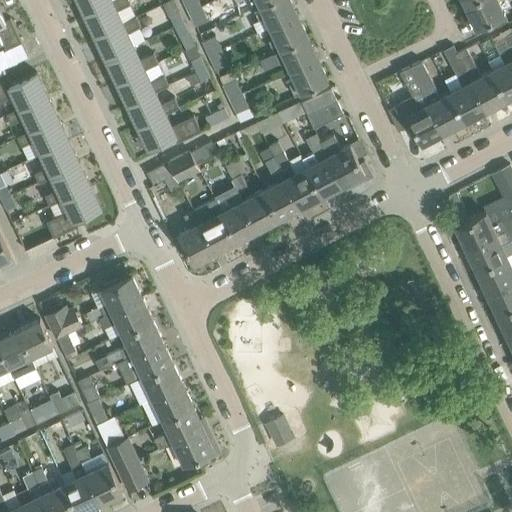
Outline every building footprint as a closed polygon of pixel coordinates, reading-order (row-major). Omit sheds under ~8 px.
[(79,0),(86,13),(112,0),(79,0)] [(129,0),(112,0),(86,13),(96,35),(124,22),(123,21),(118,9),(131,3),(129,0)] [(175,25),(185,20),(175,0),(168,0),(163,2),(169,14),(170,14),(175,25)] [(184,0),(189,9),(201,4),(199,0),(184,0)] [(271,26),(298,13),(291,0),(269,0),(254,7),(259,18),(266,15),(271,26)] [(476,27),(495,19),(505,14),(499,0),(471,0),(465,3),(476,27)] [(196,25),(197,25),(209,19),(201,4),(189,9),(196,25)] [(0,7),(0,34),(6,48),(22,41),(11,16),(6,19),(0,7)] [(275,50),(308,35),(298,13),(271,26),(276,36),(269,39),(275,50)] [(136,14),(123,21),(124,22),(96,35),(107,57),(134,44),(128,31),(141,25),(136,14)] [(180,35),(189,31),(190,30),(185,20),(175,25),(180,35)] [(511,95),(511,50),(504,35),(501,31),(491,36),(507,63),(494,70),(508,98),(511,95)] [(209,53),(222,47),(216,34),(203,40),(209,53)] [(291,69),(318,57),(308,35),(275,50),(280,62),(287,59),(291,69)] [(141,57),(134,44),(107,57),(117,80),(145,66),(146,68),(159,62),(154,51),(141,57)] [(487,109),(457,52),(453,44),(444,48),(462,85),(451,90),(467,119),(487,109)] [(216,69),(217,68),(229,62),(222,47),(209,53),(216,69)] [(508,98),(494,70),(481,77),(466,47),(457,52),(487,109),(508,98)] [(196,69),(206,64),(201,54),(190,58),(196,69)] [(295,95),(329,79),(318,57),(291,69),(296,79),(289,82),(295,95)] [(445,78),(435,83),(422,58),(412,63),(446,130),(467,119),(451,90),(445,78)] [(423,142),(446,130),(412,63),(401,69),(420,106),(401,116),(411,136),(418,133),(423,142)] [(206,64),(196,69),(201,80),(211,75),(206,64)] [(151,80),(146,68),(145,66),(117,80),(128,102),(155,89),(156,90),(169,84),(164,73),(151,80)] [(9,78),(0,81),(0,101),(14,95),(20,106),(21,107),(48,94),(37,71),(12,83),(9,78)] [(230,98),(243,92),(236,78),(223,84),(230,98)] [(337,99),(331,86),(302,99),(308,112),(328,103),(337,99)] [(162,102),(156,90),(155,89),(128,102),(138,124),(166,111),(167,112),(180,106),(175,95),(162,102)] [(243,92),(230,98),(237,112),(250,106),(243,92)] [(59,117),(48,94),(21,107),(20,106),(7,112),(12,123),(25,117),(31,128),(31,130),(59,117)] [(337,98),(337,99),(328,103),(308,112),(315,127),(344,112),(337,98)] [(206,115),(210,125),(229,115),(225,106),(206,115)] [(172,124),(167,112),(166,111),(138,124),(149,148),(175,136),(177,141),(202,129),(194,113),(172,124)] [(69,139),(59,117),(31,130),(31,128),(17,135),(22,145),(36,139),(42,152),(69,139)] [(328,154),(322,139),(318,133),(308,137),(314,150),(312,152),(316,160),(307,165),(323,195),(344,184),(328,154)] [(350,143),(341,147),(334,133),(322,139),(328,154),(344,184),(351,180),(354,184),(372,174),(364,159),(360,161),(350,143)] [(80,161),(69,139),(42,152),(48,165),(34,171),(40,182),(53,175),(52,174),(80,161)] [(307,165),(296,171),(279,140),(270,145),(301,206),(323,195),(307,165)] [(280,217),(301,206),(270,145),(261,150),(277,181),(265,187),(280,217)] [(169,160),(180,180),(201,168),(191,148),(169,160)] [(259,228),(244,198),(240,191),(232,177),(221,156),(212,160),(234,203),(222,210),(238,239),(259,228)] [(183,186),(180,180),(169,160),(168,160),(147,171),(154,184),(165,178),(173,192),(183,186)] [(27,169),(23,161),(0,171),(0,193),(2,198),(11,194),(12,194),(7,184),(5,179),(27,169)] [(90,183),(80,161),(52,174),(53,175),(58,187),(45,193),(50,204),(63,198),(63,196),(90,183)] [(232,177),(240,191),(249,186),(242,172),(232,177)] [(101,207),(90,183),(63,196),(63,198),(69,209),(47,220),(48,223),(54,236),(79,224),(76,219),(101,207)] [(259,228),(280,217),(265,187),(244,198),(259,228)] [(16,204),(11,194),(2,198),(7,209),(16,204)] [(238,239),(222,210),(216,197),(195,208),(201,221),(217,250),(238,239)] [(467,247),(511,226),(511,200),(508,202),(511,209),(511,214),(492,223),(486,211),(456,225),(467,247)] [(195,262),(217,250),(201,221),(195,208),(184,213),(190,226),(179,232),(195,262)] [(54,236),(48,223),(30,231),(20,236),(26,248),(26,249),(54,236)] [(511,226),(467,247),(477,269),(507,255),(502,244),(511,238),(511,226)] [(0,260),(11,255),(3,237),(0,231),(0,260)] [(511,252),(507,255),(477,269),(487,291),(511,278),(511,252)] [(100,316),(143,296),(132,274),(102,288),(108,300),(88,310),(92,320),(100,316)] [(498,312),(511,305),(511,278),(487,291),(498,312)] [(123,332),(153,318),(143,296),(100,316),(105,326),(117,320),(123,332)] [(69,307),(67,302),(45,313),(56,336),(58,335),(69,330),(84,324),(75,304),(69,307)] [(508,334),(511,331),(511,305),(498,312),(508,334)] [(53,344),(49,335),(41,317),(18,328),(31,355),(53,344)] [(101,369),(117,361),(163,339),(153,318),(123,332),(128,344),(96,359),(101,369)] [(36,366),(31,355),(18,328),(0,336),(0,345),(9,365),(15,376),(36,366)] [(69,330),(58,335),(68,357),(80,352),(69,330)] [(143,375),(173,361),(163,339),(117,361),(127,382),(143,374),(143,375)] [(0,369),(9,365),(0,345),(0,369)] [(153,397),(184,383),(173,361),(143,375),(153,397)] [(90,373),(79,378),(88,400),(98,395),(99,395),(90,373)] [(164,418),(194,404),(184,383),(153,397),(164,418)] [(58,389),(49,394),(52,400),(55,406),(56,409),(58,412),(67,407),(62,396),(58,389)] [(88,400),(87,400),(93,414),(104,409),(98,395),(88,400)] [(27,426),(36,422),(25,399),(4,410),(9,420),(15,432),(27,426)] [(45,418),(58,412),(56,409),(55,406),(52,400),(39,406),(45,418)] [(160,447),(174,440),(204,426),(194,404),(164,418),(169,430),(155,437),(160,447)] [(105,439),(123,431),(115,413),(97,421),(105,439)] [(278,443),(293,436),(283,413),(268,421),(268,422),(273,420),(280,436),(276,438),(278,443)] [(76,414),(64,419),(68,430),(81,425),(76,414)] [(0,434),(2,438),(15,432),(9,420),(0,424),(0,434)] [(174,440),(184,462),(203,454),(205,458),(221,451),(211,431),(207,433),(204,426),(174,440)] [(118,466),(138,457),(128,436),(108,445),(118,466)] [(82,463),(83,463),(73,443),(64,448),(73,467),(61,473),(65,482),(79,511),(101,502),(86,471),(82,463)] [(148,479),(140,461),(138,457),(118,466),(129,488),(148,479)] [(123,491),(115,473),(109,461),(86,471),(101,502),(123,491)] [(65,482),(54,487),(44,466),(32,471),(52,511),(78,511),(79,511),(65,482)] [(26,511),(52,511),(32,471),(24,475),(34,496),(21,502),(26,511)] [(26,511),(21,502),(11,507),(0,486),(0,511),(26,511)]
